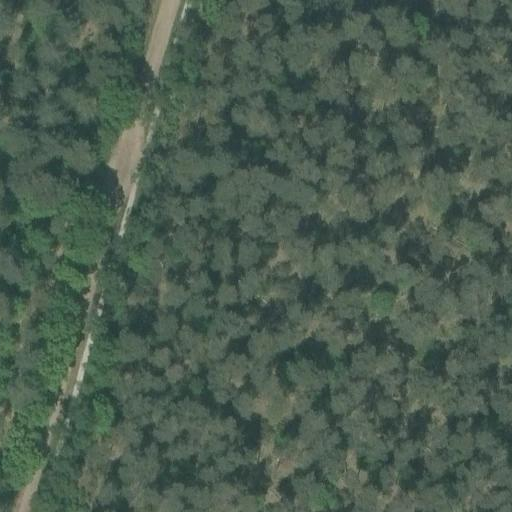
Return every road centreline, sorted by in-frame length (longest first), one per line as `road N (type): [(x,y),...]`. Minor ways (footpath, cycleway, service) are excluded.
road 1 (track): [(114,191),(23,511)]
road 2 (track): [(167,0),(114,191)]
